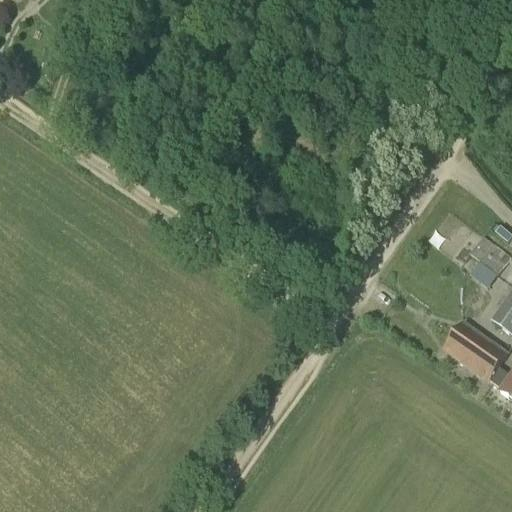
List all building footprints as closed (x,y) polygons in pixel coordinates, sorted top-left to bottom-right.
[(65,67),(68,51),(54,49),(51,64),(65,67)] [(484,241),(470,258),(498,280),(511,262),(484,241)] [(511,294),(491,324),(511,339),(511,294)] [(489,383),(498,371),(507,359),(464,328),(446,353),(489,383)] [(498,371),(489,383),(501,392),(500,395),(511,403),(511,377),(510,380),(498,371)]
